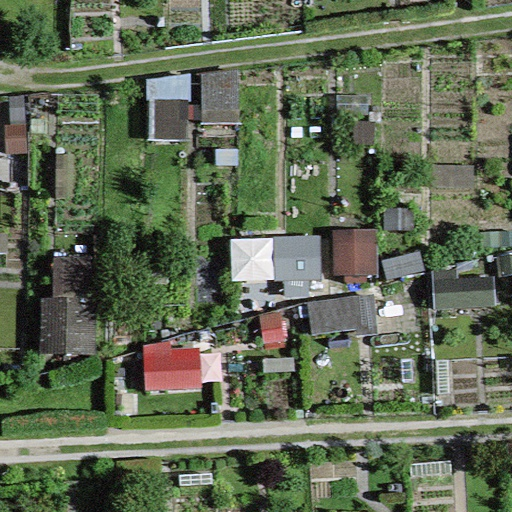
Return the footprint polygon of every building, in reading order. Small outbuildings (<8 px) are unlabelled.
[(157,12),(157,0),(131,0),(131,12),(157,12)] [(237,70),(204,76),(204,108),(238,108),(237,70)] [(190,76),(147,81),(147,100),(189,101),(190,76)] [(238,108),(204,108),(204,129),(238,128),(238,108)] [(376,120),(355,121),(356,145),(377,144),(376,120)] [(413,211),(386,211),(385,232),(413,232),(413,211)] [(478,231),(480,253),(504,250),(501,229),(478,231)] [(276,236),(244,237),(244,271),(251,271),(277,271),(276,236)] [(375,244),(337,245),(338,277),(376,275),(375,244)] [(416,255),(384,263),(389,280),(420,271),(416,255)] [(60,263),(59,294),(90,295),(90,264),(60,263)] [(251,271),(251,317),(277,311),(277,271),(251,271)] [(377,324),(376,298),(349,301),(351,312),(340,314),(343,329),(377,324)] [(349,301),(293,312),(296,328),(312,325),(314,335),(343,329),(340,314),(351,312),(349,301)] [(51,313),(50,345),(68,345),(67,355),(96,356),(97,303),(79,302),(79,313),(51,313)] [(107,310),(107,330),(127,329),(127,309),(107,310)] [(282,320),(262,324),(265,340),(285,336),(282,320)] [(127,329),(107,330),(108,353),(128,352),(127,341),(140,341),(139,328),(127,329)] [(172,358),(145,359),(145,390),(172,389),(172,358)]
